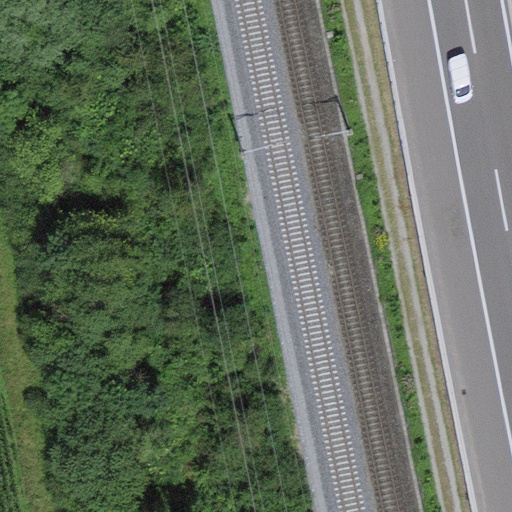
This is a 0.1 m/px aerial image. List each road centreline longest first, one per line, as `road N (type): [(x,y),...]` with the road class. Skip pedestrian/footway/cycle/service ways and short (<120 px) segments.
road 1 (track): [(351,0),(451,511)]
road 2 (motorway): [(465,0),(511,257)]
